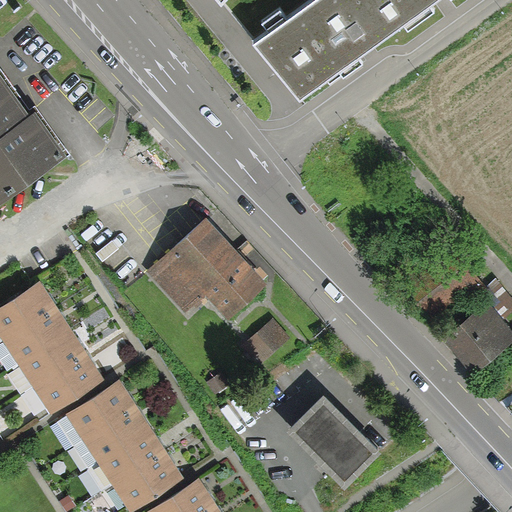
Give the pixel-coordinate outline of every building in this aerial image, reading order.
[(252,40),(297,101),(369,48),(434,0),(307,0),(288,14),(280,3),(260,18),(268,29),(252,40)] [(0,72),(0,206),(72,157),(42,113),(36,118),(3,70),(0,72)] [(205,209),(145,269),(182,306),(203,285),(228,310),(267,272),(205,209)] [(488,284),(455,243),(406,282),(439,323),(488,284)] [(0,350),(41,413),(92,380),(30,284),(0,302),(0,350)] [(511,330),(511,328),(485,297),(441,334),(468,367),(511,330)] [(249,335),(241,343),(254,356),(260,363),(289,335),(269,315),(249,335)] [(119,510),(170,477),(108,381),(56,414),(119,510)] [(381,447),(326,390),(290,426),(346,482),(381,447)] [(213,511),(193,480),(143,511),(213,511)]
